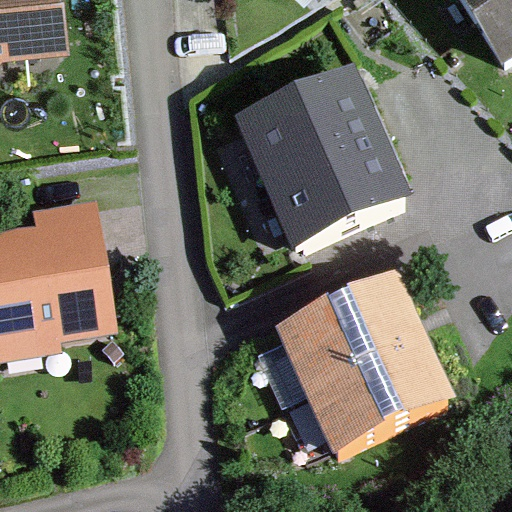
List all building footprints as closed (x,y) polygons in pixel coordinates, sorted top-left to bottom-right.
[(0,0),(0,44),(60,39),(56,0),(0,0)] [(511,55),(511,0),(465,0),(497,63),(511,55)] [(405,198),(346,69),(232,121),(291,250),(405,198)] [(104,331),(95,201),(41,205),(43,243),(0,245),(0,366),(60,362),(58,334),(104,331)] [(419,356),(394,301),(289,347),(313,403),(419,356)] [(444,412),(419,356),(313,403),(338,458),(444,412)]
